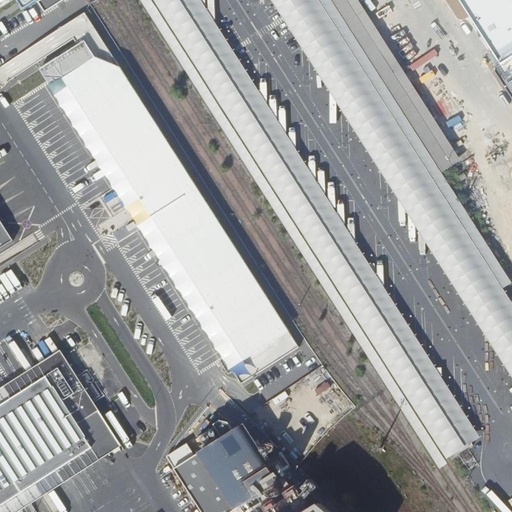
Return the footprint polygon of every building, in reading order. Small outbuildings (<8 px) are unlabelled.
[(16,0),(23,10),(37,0),(43,11),(61,0),(16,0)] [(482,437),(404,314),(203,0),(142,0),(360,341),(439,465),(482,437)] [(511,283),(511,278),(497,255),(443,171),(334,0),(273,0),(453,282),(511,374),(511,297),(506,287),(511,283)] [(334,0),(443,171),(462,159),(360,0),(334,0)] [(90,35),(46,63),(54,76),(62,73),(252,374),(300,343),(125,60),(99,52),(90,35)] [(0,249),(14,240),(0,218),(0,249)] [(50,374),(0,405),(0,511),(12,511),(30,501),(15,480),(26,473),(40,495),(121,444),(63,354),(45,366),(50,374)] [(208,447),(195,455),(175,468),(203,511),(232,511),(282,481),(253,436),(239,428),(236,429),(231,421),(223,420),(216,423),(218,425),(225,437),(208,447)] [(225,437),(218,425),(200,436),(208,447),(225,437)] [(175,468),(195,455),(188,443),(167,456),(175,468)] [(15,480),(30,501),(40,495),(26,473),(15,480)] [(298,485),(286,492),(297,510),(309,502),(298,485)] [(283,492),(283,490),(282,489),(281,488),(279,487),(277,487),(276,488),(274,489),(274,491),(274,492),(274,494),(275,495),(277,496),(279,496),(280,496),(282,495),(283,494),(283,492)] [(327,495),(327,493),(325,492),(324,491),(322,491),(320,491),(319,492),(318,494),(317,495),(318,497),(318,499),(320,500),(322,501),(324,500),(325,500),(326,498),(327,497),(327,495)] [(285,511),(276,498),(264,506),(265,508),(267,511),(285,511)] [(332,511),(322,503),(307,511),(332,511)]
